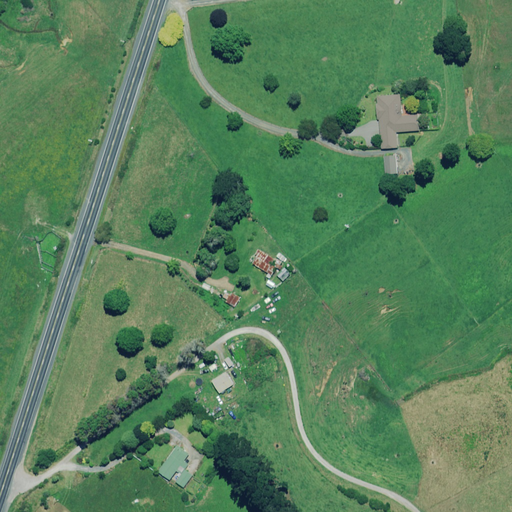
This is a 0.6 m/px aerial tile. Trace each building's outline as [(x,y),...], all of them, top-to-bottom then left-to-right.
[(401,95),(378,96),(378,103),(377,103),(378,121),(380,121),(382,149),(398,148),(397,132),(421,131),(420,115),(403,116),(401,95)] [(397,165),(397,156),(385,157),(386,175),(399,174),(399,165),(397,165)] [(282,264),(259,250),(256,255),(259,256),(254,264),(279,280),(282,275),(279,273),(280,271),(278,269),(282,264)] [(273,288),(266,281),(260,286),(267,294),(273,288)] [(232,293),(231,295),(226,293),(223,298),(236,305),(241,298),(232,293)] [(235,360),(232,355),(226,358),(228,363),(235,360)] [(235,384),(227,372),(213,381),(220,393),(235,384)] [(388,388),(385,383),(379,386),(383,391),(388,388)] [(191,453),(179,445),(159,472),(171,480),(175,474),(180,478),(177,482),(184,488),(193,475),(185,470),(189,465),(185,461),(191,453)]
